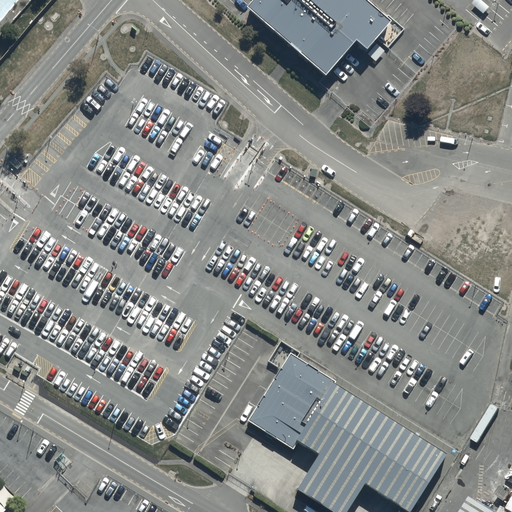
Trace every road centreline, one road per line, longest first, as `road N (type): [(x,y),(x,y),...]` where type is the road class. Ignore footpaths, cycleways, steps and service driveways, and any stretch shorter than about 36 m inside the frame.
road 1 (unclassified): [(153,0),(362,175),(511,164)]
road 2 (unclassified): [(0,388),(207,511)]
road 3 (unknown): [(0,323),(130,399),(161,396),(183,375)]
road 4 (unclassified): [(112,0),(0,129)]
